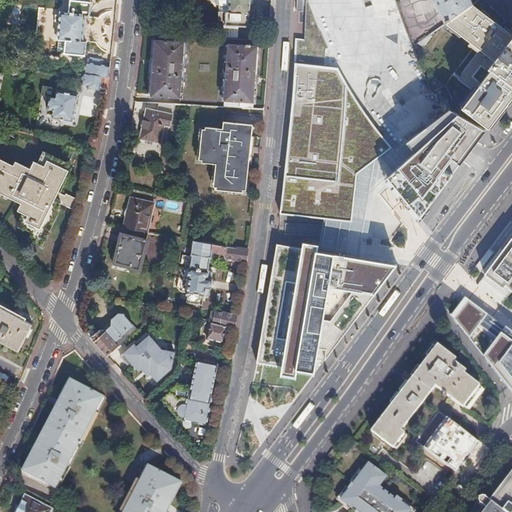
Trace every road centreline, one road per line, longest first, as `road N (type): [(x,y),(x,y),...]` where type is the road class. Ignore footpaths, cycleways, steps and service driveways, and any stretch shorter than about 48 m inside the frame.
road 1 (primary): [(511,142),(264,477)]
road 2 (primary): [(281,490),(511,172)]
road 3 (residential): [(60,318),(103,178),(128,0)]
road 4 (residential): [(60,318),(210,482)]
road 5 (residential): [(0,455),(60,318)]
